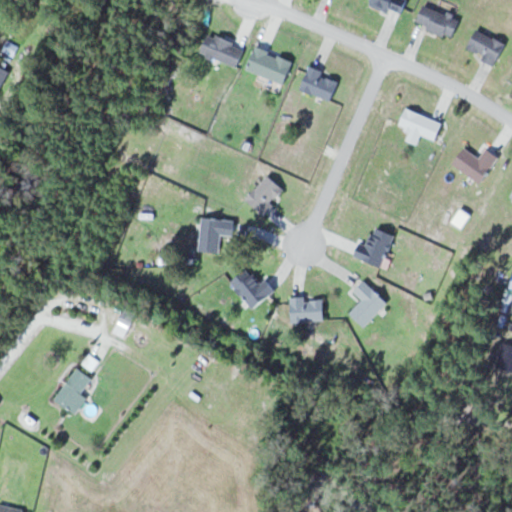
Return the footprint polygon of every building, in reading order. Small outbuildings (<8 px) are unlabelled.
[(406,0),(375,0),(375,10),(406,10),(406,0)] [(461,20),(425,4),(417,23),(452,39),(461,20)] [(507,44),(478,29),(467,49),(496,65),(507,44)] [(205,58),(242,62),(244,41),(207,37),(205,58)] [(3,50),(14,56),(20,46),(9,40),(3,50)] [(249,69),(285,84),(294,61),(258,46),(249,69)] [(0,91),(11,69),(0,64),(0,91)] [(331,101),(341,80),(311,66),(301,88),(331,101)] [(436,141),(444,124),(409,107),(401,124),(436,141)] [(454,164),(482,184),(501,157),(488,148),(481,159),(466,148),(454,164)] [(266,216),(276,205),(274,202),(285,190),(270,175),(247,198),(266,216)] [(236,220),(203,217),(200,252),(221,253),(222,235),(235,236),(236,220)] [(362,243),(356,257),(383,267),(396,235),(377,227),(369,246),(362,243)] [(277,291),(267,279),(261,284),(248,269),(232,283),(255,309),(277,291)] [(389,303),(366,281),(355,292),(364,301),(352,313),(366,327),(389,303)] [(326,298),(293,298),(293,322),(326,322),(326,298)] [(114,331),(123,337),(137,316),(128,309),(114,331)] [(94,379),(81,368),(56,398),(76,414),(89,398),(82,393),(94,379)]
